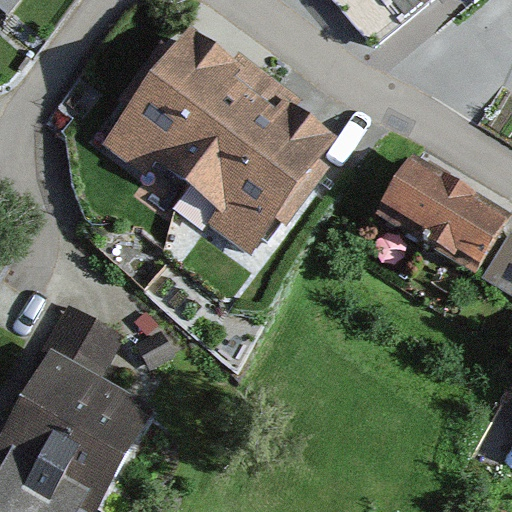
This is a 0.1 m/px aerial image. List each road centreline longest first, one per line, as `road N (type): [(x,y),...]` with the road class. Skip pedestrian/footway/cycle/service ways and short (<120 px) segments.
road 1 (residential): [(232,0),(511,194)]
road 2 (unknown): [(135,0),(30,137),(31,194),(0,168)]
